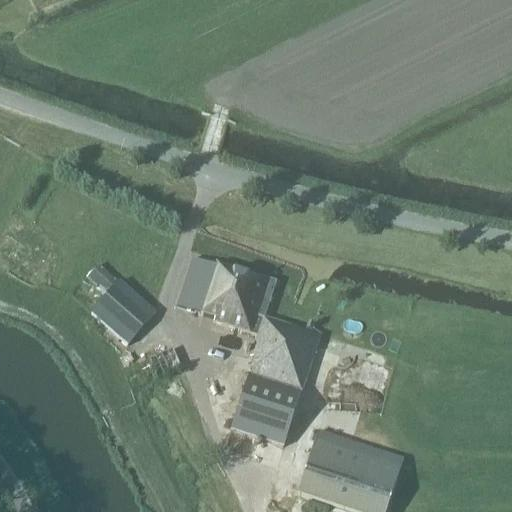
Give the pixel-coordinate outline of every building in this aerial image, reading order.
[(51,196),(42,214),(70,228),(79,210),(51,196)] [(6,237),(0,248),(0,259),(7,264),(30,278),(36,266),(27,261),(32,251),(6,237)] [(248,379),(230,432),(283,450),(319,339),(257,319),(262,301),(269,303),(275,285),(268,283),(268,282),(230,270),(229,273),(191,261),(175,309),(214,322),(212,326),(255,339),(249,361),(253,361),(248,379)] [(99,268),(87,281),(106,298),(90,316),(128,349),(156,316),(119,283),(118,284),(99,268)] [(171,350),(147,360),(158,382),(181,371),(171,350)] [(318,434),(314,444),(297,497),(341,511),(387,511),(403,462),(318,434)]
